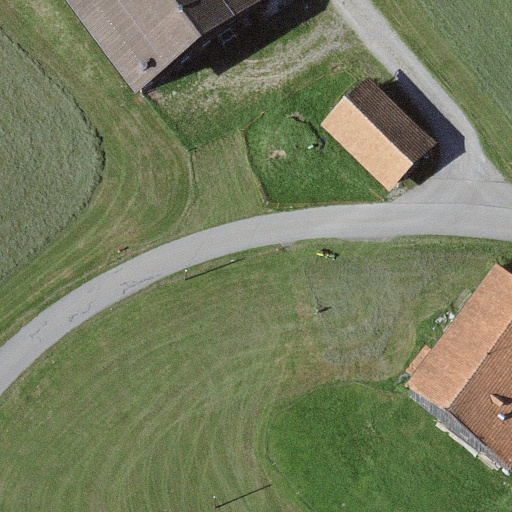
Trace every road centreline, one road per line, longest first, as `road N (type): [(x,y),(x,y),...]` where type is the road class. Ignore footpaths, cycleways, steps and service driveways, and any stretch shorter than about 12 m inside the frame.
road 1 (unclassified): [(0,374),(123,281),(315,222),(511,230)]
road 2 (track): [(466,226),(469,167),(349,0)]
